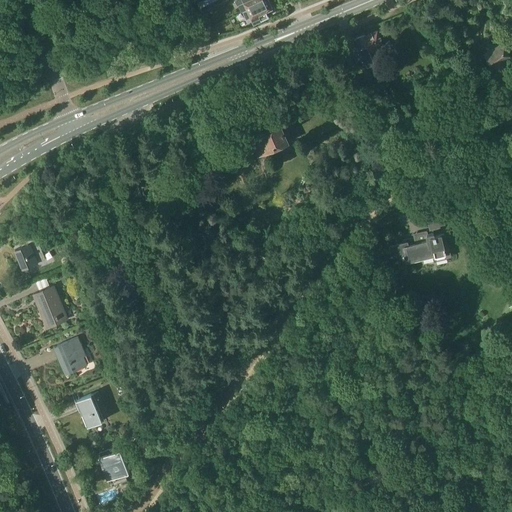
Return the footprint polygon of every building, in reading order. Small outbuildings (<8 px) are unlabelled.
[(204,0),(199,2),(203,10),(225,0),(204,0)] [(245,2),(248,9),(266,0),(234,0),(237,5),(245,2)] [(269,0),(266,0),(248,9),(243,11),(247,19),(252,17),(254,22),(268,15),(271,13),(272,11),(270,8),(273,7),(269,0)] [(366,62),(368,65),(379,60),(374,49),(378,48),(380,52),(386,50),(377,30),(365,35),(365,34),(354,38),(355,40),(354,40),(357,46),(358,46),(359,48),(362,54),(360,55),(364,63),(366,62)] [(503,60),(509,56),(511,54),(511,45),(510,43),(503,47),(501,44),(485,55),(498,74),(508,67),(503,60)] [(364,67),(355,71),(366,95),(367,95),(367,94),(374,91),(365,69),(365,68),(364,67)] [(280,123),(272,126),(272,124),(266,127),(267,129),(260,132),(264,141),(252,146),(256,156),(277,147),(279,152),(290,147),(288,142),(288,140),(292,138),(285,122),(281,124),(280,123)] [(429,220),(431,228),(443,225),(441,217),(429,220)] [(39,262),(46,259),(36,233),(37,233),(34,225),(17,232),(20,239),(21,239),(23,246),(15,249),(23,268),(39,262)] [(408,260),(435,253),(436,259),(447,257),(443,241),(446,241),(444,232),(434,235),(434,231),(416,235),(418,242),(407,245),(407,242),(391,245),(393,254),(406,251),(408,260)] [(136,287),(142,294),(148,288),(142,281),(136,287)] [(47,326),(67,318),(54,285),(37,292),(41,303),(38,304),(47,326)] [(78,336),(54,346),(66,373),(87,364),(84,356),(86,355),(78,336)] [(94,393),(77,399),(88,426),(104,419),(94,393)] [(121,448),(115,450),(114,446),(99,452),(101,456),(98,457),(107,480),(110,479),(113,486),(128,480),(125,473),(130,471),(121,448)]
